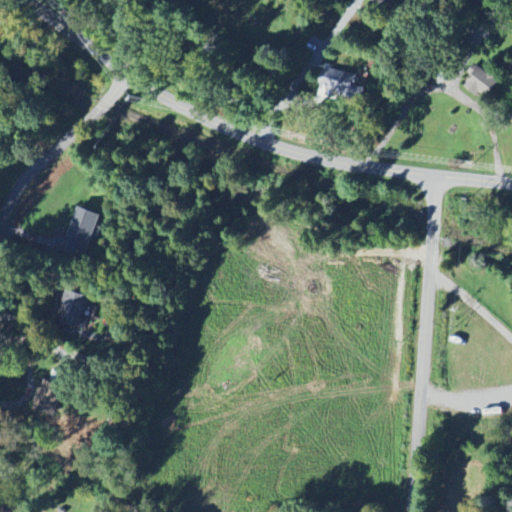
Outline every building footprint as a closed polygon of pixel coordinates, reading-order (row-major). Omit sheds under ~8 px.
[(407,11),(409,0),(384,0),(383,6),(407,11)] [(486,97),(499,81),(476,62),(461,81),(478,95),(480,92),(486,97)] [(362,99),(368,77),(323,66),(318,88),(362,99)] [(85,258),(101,215),(79,207),(63,250),(85,258)] [(57,322),(87,329),(95,297),(65,290),(57,322)] [(32,409),(53,417),(65,387),(44,379),(32,409)]
